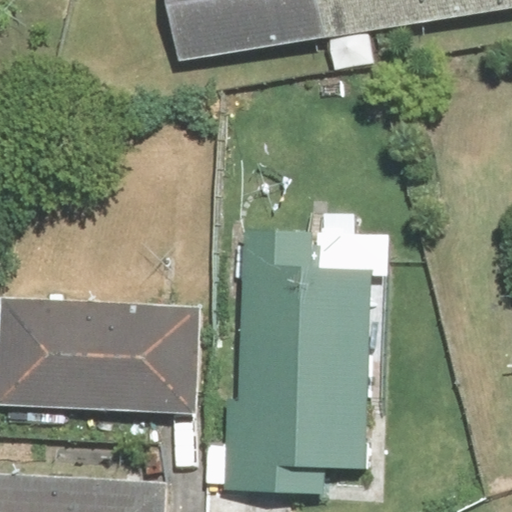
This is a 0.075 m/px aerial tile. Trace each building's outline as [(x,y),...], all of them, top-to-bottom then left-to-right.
[(511,0),(179,0),(189,59),(511,9),(511,0)] [(291,105),(235,103),(233,153),(290,154),(291,105)] [(380,266),(381,232),(335,230),(334,264),(299,263),(300,229),(259,228),(253,395),(239,394),(236,490),(381,495),(389,266),(380,266)] [(222,301),(16,293),(11,407),(217,415),(222,301)] [(181,511),(184,479),(0,469),(0,511),(181,511)]
